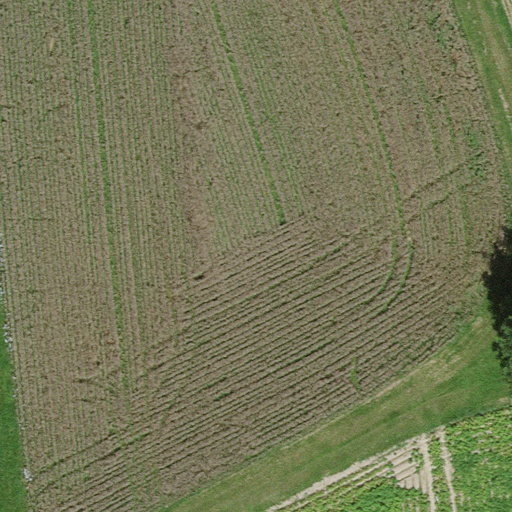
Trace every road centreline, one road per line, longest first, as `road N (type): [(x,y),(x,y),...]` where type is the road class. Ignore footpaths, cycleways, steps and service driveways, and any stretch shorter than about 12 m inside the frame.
road 1 (track): [(511,322),(476,372),(217,511)]
road 2 (track): [(470,0),(511,144)]
